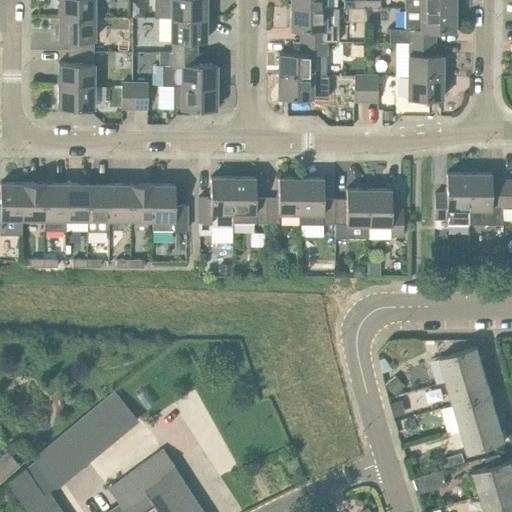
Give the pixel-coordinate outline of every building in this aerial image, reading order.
[(58,0),(59,17),(94,17),(94,0),(58,0)] [(153,0),(154,17),(171,18),(206,18),(206,0),(153,0)] [(404,0),(405,8),(455,9),(454,0),(404,0)] [(337,7),(325,7),(291,7),(291,30),(301,30),(300,41),(326,41),(337,42),(337,7)] [(409,42),(434,42),(434,31),(454,31),(455,9),(405,8),(404,30),(389,30),(389,42),(409,42)] [(94,17),(59,17),(59,39),(68,39),(68,51),(94,51),(94,17)] [(170,52),(196,52),(196,40),(206,41),(206,18),(171,18),(170,52)] [(326,41),(300,41),(300,53),(278,52),(278,75),(312,75),(312,54),(326,54),(326,41)] [(408,76),(442,77),(442,54),(434,54),(434,42),(409,42),(409,54),(408,54),(408,76)] [(94,51),(68,51),(68,62),(58,62),(58,85),(93,85),(94,51)] [(173,86),(216,86),(216,64),(196,64),(196,52),(170,52),(159,51),(159,65),(165,65),(165,86),(173,86)] [(312,75),(278,75),(278,98),(312,98),(312,75)] [(354,102),(365,102),(365,76),(354,76),(354,102)] [(365,76),(365,102),(377,102),(378,76),(365,76)] [(442,77),(408,76),(408,99),(442,99),(442,77)] [(121,108),(133,108),(134,83),(121,83),(121,108)] [(134,83),(133,108),(147,108),(147,83),(134,83)] [(93,85),(58,85),(58,107),(93,108),(93,85)] [(216,86),(173,86),(173,108),(216,109),(216,86)] [(392,112),(384,111),(384,119),(391,120),(392,112)] [(467,223),(468,173),(446,173),(446,193),(434,193),(434,227),(446,228),(447,223),(467,223)] [(502,207),(502,180),(491,180),(491,174),(468,173),(467,223),(502,223),(502,207)] [(232,212),(232,177),(210,177),(210,197),(199,197),(199,222),(211,222),(211,212),(232,212)] [(266,223),(266,197),(255,197),(255,177),(232,177),(232,212),(232,223),(254,223),(266,223)] [(300,213),(300,178),(278,178),(278,198),(266,197),(266,223),(279,223),(279,213),(300,213)] [(334,224),(334,199),(323,198),(323,178),(300,178),(300,213),(301,213),(300,224),(323,225),(334,224)] [(511,180),(502,180),(502,207),(511,207),(511,180)] [(21,218),(21,183),(0,183),(0,228),(0,229),(0,218),(21,218)] [(21,218),(42,219),(43,219),(43,183),(21,183),(21,218)] [(63,230),(63,219),(63,184),(45,184),(45,183),(43,183),(43,219),(42,219),(42,230),(63,230)] [(86,219),(87,184),(63,184),(63,219),(86,219)] [(108,219),(108,184),(87,184),(86,219),(86,231),(108,231),(108,219)] [(130,219),(130,184),(129,184),(108,184),(108,219),(130,219)] [(151,219),(152,184),(130,184),(130,219),(151,219)] [(152,184),(151,219),(151,230),(174,230),(186,230),(186,205),(175,205),(175,185),(154,184),(152,184)] [(368,224),(368,189),(346,189),(346,199),(334,199),(334,224),(346,224),(346,238),(368,238),(368,224)] [(368,189),(368,224),(390,225),(390,235),(402,235),(403,210),(391,209),(391,189),(368,189)] [(29,267),(43,267),(43,259),(29,259),(29,267)] [(43,259),(43,267),(57,267),(57,259),(43,259)] [(73,267),(86,267),(86,259),(73,259),(73,267)] [(86,259),(86,267),(101,267),(101,259),(86,259)] [(116,267),(129,267),(129,259),(116,259),(116,267)] [(129,259),(129,267),(144,267),(144,259),(129,259)] [(379,260),(368,260),(368,275),(379,275),(379,260)] [(232,264),(221,264),(221,276),(232,276),(232,264)] [(365,276),(365,265),(357,265),(352,270),(352,276),(365,276)] [(449,381),(485,371),(477,346),(441,357),(449,381)] [(394,369),(390,362),(385,357),(380,360),(385,372),(394,369)] [(455,405),(491,394),(485,371),(449,381),(455,405)] [(397,395),(403,390),(392,378),(386,384),(397,395)] [(462,428),(498,418),(491,394),(455,405),(462,428)] [(401,399),(391,402),(395,418),(406,415),(401,399)] [(498,418),(462,428),(469,452),(505,441),(498,418)] [(118,506),(110,511),(203,511),(173,466),(174,465),(164,450),(108,491),(118,506)] [(452,455),(455,464),(464,461),(461,452),(452,455)] [(0,480),(19,465),(9,453),(0,459),(0,480)] [(485,458),(488,467),(502,463),(500,453),(485,458)] [(482,495),(511,486),(511,464),(511,461),(502,463),(488,467),(475,471),(482,495)] [(420,475),(423,490),(448,484),(445,469),(420,475)] [(486,511),(508,511),(511,511),(511,486),(482,495),(486,511)]
